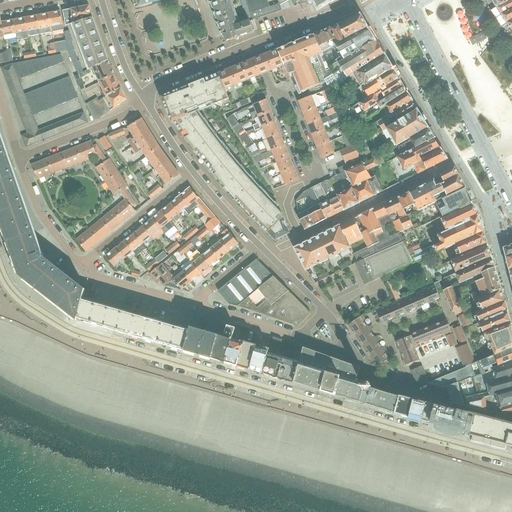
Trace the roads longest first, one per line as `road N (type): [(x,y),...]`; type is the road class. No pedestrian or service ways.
road 1 (residential): [(511,459),(69,330),(15,294),(0,268)]
road 2 (residential): [(401,1),(511,205)]
road 3 (residential): [(458,158),(300,236)]
road 4 (residential): [(352,352),(187,303)]
road 5 (residential): [(373,17),(458,158)]
road 6 (residential): [(81,268),(193,173)]
road 7 (residential): [(18,157),(111,121),(141,97)]
road 8 (residential): [(352,352),(269,253)]
road 9 (residential): [(81,268),(39,212),(18,157)]
road 10 (residential): [(141,97),(255,44)]
road 11 (residential): [(373,17),(338,10),(255,44)]
road 12 (residential): [(406,390),(387,336),(446,307)]
